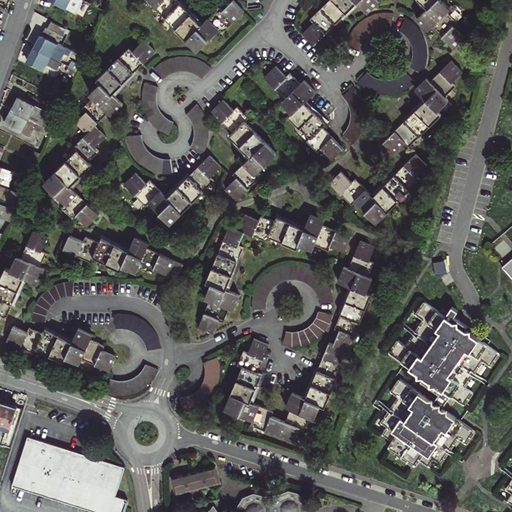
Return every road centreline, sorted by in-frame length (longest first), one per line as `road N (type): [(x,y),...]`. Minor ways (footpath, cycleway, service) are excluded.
road 1 (residential): [(511,29),(454,255),(474,309)]
road 2 (residential): [(413,511),(229,447)]
road 3 (residential): [(171,362),(163,326),(147,311),(67,304)]
